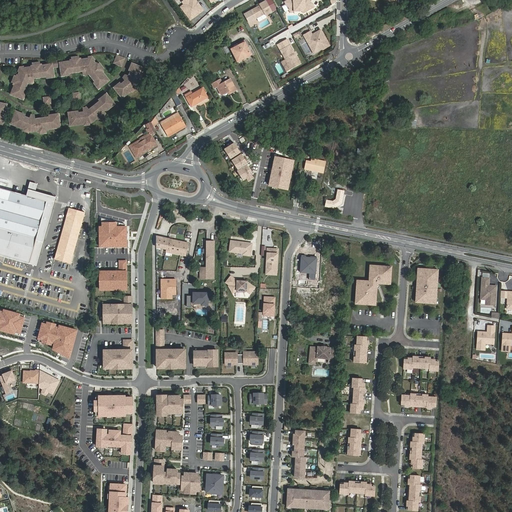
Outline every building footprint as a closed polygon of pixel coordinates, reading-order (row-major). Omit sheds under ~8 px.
[(187,0),(180,6),(190,19),(203,10),(199,3),(197,3),(196,2),(196,0),(187,0)] [(257,5),(250,9),(255,17),(264,12),(265,14),(271,10),(265,0),(262,0),(258,3),(259,4),(258,5),(257,5)] [(283,0),(289,11),(293,9),(293,8),(299,8),(301,10),(303,12),(314,6),(310,0),(283,0)] [(310,30),(303,33),(305,37),(307,36),(310,42),(311,42),(313,45),(318,46),(320,44),(322,47),(328,43),(326,39),(325,40),(324,38),(325,37),(320,28),(312,33),(310,30)] [(305,37),(313,52),(322,47),(320,44),(318,46),(313,45),(311,42),(310,42),(307,36),(305,37)] [(288,37),(278,42),(292,66),(301,61),(288,37)] [(245,42),(231,49),(238,62),(252,55),(245,42)] [(287,57),(282,60),(287,68),(292,66),(287,57)] [(69,75),(69,72),(87,69),(96,82),(94,84),(96,88),(98,86),(100,88),(108,82),(102,73),(103,72),(97,64),(96,65),(91,59),(81,60),(81,59),(71,60),(71,61),(60,63),(62,74),(64,74),(64,76),(69,75)] [(114,90),(121,98),(137,85),(143,67),(133,63),(132,66),(130,65),(128,70),(132,71),(129,79),(121,86),(119,83),(115,86),(116,88),(114,90)] [(12,93),(22,97),(23,95),(25,96),(27,92),(24,91),(29,77),(47,74),(47,78),(52,77),(52,75),(54,75),(53,64),(42,65),(42,64),(32,65),(32,67),(22,68),(19,75),(18,74),(15,83),(16,83),(12,93)] [(221,79),(212,84),(215,89),(217,88),(222,95),(228,92),(229,94),(237,90),(231,78),(223,83),(221,79)] [(192,91),(185,95),(191,107),(208,98),(203,88),(193,93),(192,91)] [(114,105),(107,96),(104,98),(103,96),(98,100),(100,103),(86,114),(77,115),(76,112),(70,113),(70,114),(67,115),(69,126),(90,123),(96,119),(97,120),(104,114),(103,113),(114,105)] [(178,107),(182,104),(178,97),(173,99),(178,107)] [(14,113),(10,124),(28,131),(36,130),(36,132),(46,130),(46,129),(59,127),(57,116),(54,116),(54,115),(47,116),(48,119),(30,122),(22,118),(23,115),(17,112),(16,114),(14,113)] [(178,113),(161,122),(163,125),(179,116),(178,113)] [(163,125),(168,134),(184,126),(179,116),(163,125)] [(152,137),(150,134),(131,146),(137,157),(157,146),(155,143),(138,154),(134,147),(152,137)] [(134,147),(138,154),(155,143),(152,137),(134,147)] [(235,143),(225,149),(231,159),(241,153),(235,143)] [(242,154),(232,160),(239,170),(237,171),(244,181),(247,179),(249,182),(254,178),(252,175),(254,174),(247,164),(248,164),(242,154)] [(294,160),(276,156),(270,185),(288,189),(294,160)] [(305,161),(304,169),(324,173),(326,161),(311,159),(310,162),(305,161)] [(39,185),(31,183),(27,196),(29,197),(31,192),(36,194),(36,192),(39,185)] [(0,256),(31,265),(32,259),(38,261),(55,200),(56,200),(57,198),(56,198),(55,199),(36,194),(31,192),(29,197),(27,196),(0,188),(0,256)] [(326,199),(325,205),(335,207),(342,202),(345,190),(339,189),(337,199),(334,201),(326,199)] [(56,200),(55,200),(38,261),(32,259),(31,265),(38,267),(56,200)] [(59,259),(73,207),(69,206),(56,258),(59,259)] [(73,207),(59,259),(72,262),(74,254),(85,211),(73,207)] [(125,224),(101,217),(101,227),(100,227),(100,246),(126,246),(126,227),(125,227),(125,224)] [(188,243),(156,236),(157,247),(167,249),(166,251),(186,255),(188,243)] [(216,242),(209,242),(208,265),(207,266),(207,273),(203,272),(203,279),(214,279),(214,265),(216,265),(216,242)] [(253,244),(232,242),(231,252),(244,254),(244,256),(251,257),(253,244)] [(279,251),(269,250),(267,275),(278,276),(279,251)] [(127,261),(120,261),(120,271),(100,271),(101,290),(127,289),(127,261)] [(390,267),(373,266),(373,269),(371,269),(371,277),(373,278),(372,281),(360,280),(360,284),(358,284),(357,301),(359,301),(358,304),(375,305),(375,302),(377,302),(378,289),(376,289),(377,282),(381,282),(381,284),(388,285),(388,283),(392,283),(393,269),(389,269),(390,267)] [(438,270),(421,269),(421,272),(419,272),(418,281),(420,281),(420,286),(418,285),(417,299),(419,299),(419,303),(436,304),(436,300),(438,300),(439,287),(437,287),(437,282),(439,282),(439,273),(438,273),(438,270)] [(231,277),(226,284),(230,287),(229,287),(233,294),(237,292),(246,292),(250,295),(255,289),(247,283),(243,283),(240,282),(237,282),(231,277)] [(492,278),(485,278),(484,297),(487,297),(489,299),(488,304),(498,305),(499,286),(489,286),(489,283),(491,283),(492,278)] [(176,280),(162,280),(162,299),(172,299),(172,295),(176,295),(176,280)] [(212,293),(194,293),(194,296),(188,296),(187,307),(192,307),(192,303),(202,303),(202,305),(208,305),(208,304),(212,304),(212,293)] [(275,299),(264,298),(263,313),(269,314),(268,317),(274,317),(275,299)] [(236,304),(235,323),(245,324),(246,304),(236,304)] [(113,306),(104,306),(104,320),(109,320),(109,323),(114,323),(114,321),(123,321),(123,323),(127,323),(127,320),(132,320),(132,305),(125,305),(123,306),(113,306)] [(0,329),(14,334),(19,336),(20,333),(24,318),(24,315),(19,314),(19,315),(0,309),(0,329)] [(48,322),(44,321),(43,324),(39,339),(38,341),(42,343),(43,342),(55,345),(53,349),(70,358),(77,331),(48,323),(48,322)] [(492,333),(480,332),(479,350),(487,350),(487,344),(496,344),(497,327),(490,326),(490,331),(492,331),(492,333)] [(369,337),(358,336),(358,345),(356,345),(354,362),(366,363),(367,346),(369,346),(369,337)] [(319,349),(313,348),(312,363),(318,364),(318,358),(330,359),(334,359),(335,350),(331,350),(331,348),(327,348),(327,347),(323,347),(323,348),(319,348),(319,349)] [(164,348),(157,348),(158,365),(163,365),(163,368),(167,368),(167,366),(176,366),(176,368),(180,368),(180,365),(185,365),(185,350),(177,350),(177,351),(166,351),(166,350),(164,350),(164,348)] [(113,351),(105,351),(105,365),(110,365),(110,368),(114,368),(114,366),(123,366),(123,368),(127,368),(127,365),(132,365),(132,350),(124,351),(113,351)] [(198,352),(195,352),(195,366),(197,366),(206,366),(210,366),(210,364),(218,364),(218,351),(209,351),(209,352),(207,352),(207,354),(209,354),(209,356),(198,356),(198,352)] [(258,364),(258,352),(245,352),(245,354),(241,354),(241,364),(245,363),(245,364),(258,364)] [(237,353),(226,353),(226,364),(238,364),(241,364),(241,354),(237,354),(237,353)] [(432,358),(415,357),(415,358),(406,358),(405,369),(414,370),(414,368),(431,369),(431,371),(440,371),(441,360),(432,360),(432,358)] [(35,372),(23,371),(23,383),(39,383),(40,371),(40,370),(35,370),(35,372)] [(12,371),(3,374),(3,375),(0,376),(0,378),(6,394),(11,392),(7,384),(16,380),(12,371)] [(53,394),(59,381),(40,371),(39,383),(39,387),(43,389),(48,392),(53,394)] [(365,379),(353,378),(353,387),(355,387),(353,404),(351,404),(351,413),(362,414),(363,405),(365,405),(366,388),(364,388),(365,379)] [(252,393),(249,393),(249,401),(265,401),(265,392),(261,392),(261,391),(253,392),(252,393)] [(210,394),(207,394),(207,402),(219,402),(220,392),(211,393),(210,394)] [(99,398),(95,398),(95,411),(99,411),(99,414),(124,413),(124,411),(131,410),(131,396),(124,396),(124,394),(99,395),(99,398)] [(429,395),(413,394),(413,396),(404,395),(403,406),(412,407),(412,405),(429,406),(429,408),(438,409),(438,397),(429,397),(429,395)] [(166,397),(166,395),(157,395),(158,416),(166,416),(166,412),(174,412),(174,413),(175,413),(175,416),(182,415),(182,413),(183,413),(183,399),(179,399),(179,396),(169,396),(169,397),(166,397)] [(262,411),(251,411),(251,415),(249,415),(249,421),(250,421),(250,425),(257,425),(257,422),(262,422),(262,411)] [(220,413),(209,414),(210,423),(214,423),(215,427),(221,427),(220,413)] [(106,428),(98,428),(97,442),(105,442),(105,444),(122,444),(122,448),(131,449),(131,436),(106,435),(106,428)] [(165,429),(155,429),(154,446),(164,446),(164,443),(172,444),(171,447),(180,447),(181,434),(177,434),(177,430),(168,430),(168,432),(165,432),(165,429)] [(262,430),(252,429),(252,433),(250,433),(250,440),(261,440),(262,430)] [(363,430),(352,429),(351,438),(349,438),(348,455),(359,456),(360,439),(362,439),(363,430)] [(294,430),(293,456),(296,456),(295,476),(305,477),(306,457),(304,457),(305,430),(294,430)] [(221,433),(210,432),(210,442),(221,443),(222,436),(220,436),(221,433)] [(427,434),(415,433),(415,442),(413,442),(412,459),(414,459),(413,468),(424,469),(425,460),(423,460),(424,443),(426,443),(427,434)] [(262,448),(252,447),(251,451),(250,451),(250,457),(251,457),(250,461),(256,462),(257,458),(261,458),(262,448)] [(164,466),(155,465),(154,479),(163,480),(163,482),(179,483),(180,473),(178,473),(178,469),(176,469),(176,472),(163,472),(164,470),(164,466)] [(213,470),(208,470),(207,493),(211,493),(211,495),(217,496),(217,493),(222,494),(223,471),(219,471),(219,468),(213,468),(213,470)] [(264,469),(253,468),(253,472),(251,472),(251,478),(263,479),(264,469)] [(185,476),(183,476),(182,489),(186,489),(196,490),(199,490),(200,477),(198,476),(198,473),(196,473),(196,476),(187,476),(187,472),(185,472),(185,476)] [(422,476),(411,476),(410,485),(412,485),(411,501),(409,501),(409,510),(420,511),(420,502),(422,502),(423,485),(421,485),(422,476)] [(367,482),(350,481),(349,483),(341,483),(340,494),(349,494),(349,492),(366,494),(366,495),(375,496),(375,485),(367,484),(367,482)] [(125,482),(111,482),(109,511),(124,511),(125,503),(127,503),(128,495),(125,495),(125,482)] [(263,487),(252,486),(252,490),(251,490),(250,496),(262,497),(263,487)] [(290,488),(289,488),(288,506),(289,506),(292,506),(299,507),(301,507),(305,507),(311,508),(316,508),(319,508),(325,508),(328,509),(329,509),(330,490),(329,490),(326,490),(316,490),(313,489),(303,489),(301,489),(293,488),(290,488)] [(221,505),(219,505),(219,501),(209,500),(208,510),(220,511),(221,505)] [(160,511),(162,502),(153,501),(152,511),(160,511)] [(261,511),(262,504),(251,503),(251,507),(250,507),(249,511),(261,511)]
